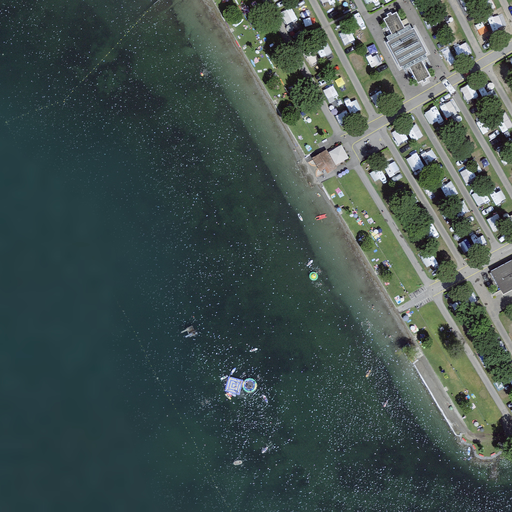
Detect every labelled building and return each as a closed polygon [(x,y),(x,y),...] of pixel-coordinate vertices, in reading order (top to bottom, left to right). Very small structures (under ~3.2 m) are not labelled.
[(306,23),(316,17),(309,5),(299,11),(306,23)] [(427,58),(425,54),(427,53),(414,28),(412,29),(409,25),(405,28),(396,12),(391,14),(390,12),(386,14),(387,16),(383,19),(391,34),(386,37),(388,41),(386,42),(399,68),(402,66),(404,71),(408,68),(416,84),(430,77),(422,61),(427,58)] [(511,28),(504,13),(491,20),(499,36),(511,29),(511,28)] [(289,19),(293,26),(301,21),(297,15),(289,19)] [(347,24),(337,27),(341,39),(351,36),(347,24)] [(485,40),(494,36),(488,24),(479,28),(485,40)] [(511,67),(510,64),(501,69),(506,79),(511,75),(511,67)] [(437,125),(445,122),(440,111),(432,114),(437,125)] [(341,145),(328,152),(336,166),(348,159),(341,145)] [(326,150),(312,158),(321,176),(336,168),(326,150)] [(387,169),(394,180),(404,174),(397,162),(387,169)] [(383,171),(373,174),(376,183),(386,180),(383,171)] [(501,208),(511,202),(504,190),(494,197),(501,208)] [(511,290),(511,261),(490,273),(503,296),(511,290)] [(511,388),(508,383),(502,388),(507,395),(511,391),(511,388)]
